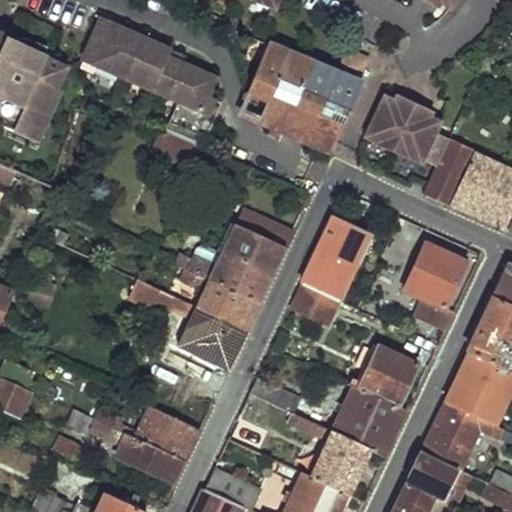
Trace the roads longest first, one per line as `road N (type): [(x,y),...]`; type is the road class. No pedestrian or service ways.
road 1 (residential): [(498,240),(335,170),(177,511)]
road 2 (residential): [(373,511),(498,240)]
